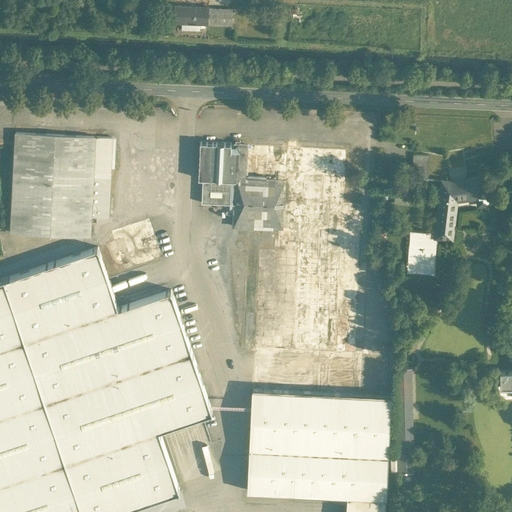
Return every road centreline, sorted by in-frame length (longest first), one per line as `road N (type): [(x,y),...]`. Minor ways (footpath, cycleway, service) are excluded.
road 1 (unclassified): [(0,81),(511,105)]
road 2 (track): [(276,0),(511,11)]
